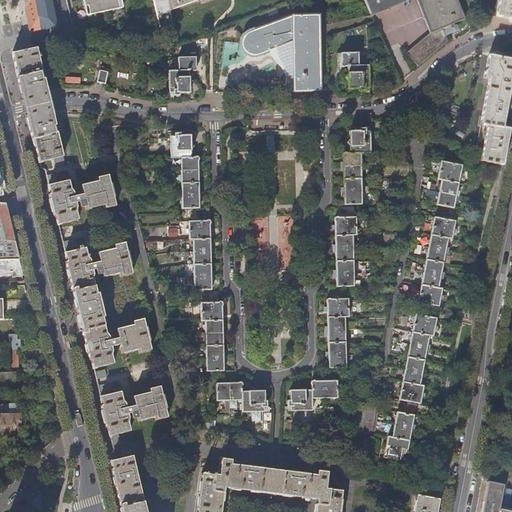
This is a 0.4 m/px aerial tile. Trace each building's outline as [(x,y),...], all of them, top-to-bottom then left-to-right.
[(23,0),(30,34),(55,29),(48,0),(23,0)] [(83,0),(88,16),(125,8),(123,0),(83,0)] [(168,0),(153,0),(161,28),(174,23),(171,12),(168,0)] [(168,0),(171,11),(201,0),(203,3),(211,0),(168,0)] [(364,0),(371,17),(402,4),(407,2),(412,0),(364,0)] [(458,4),(456,0),(416,0),(424,19),(458,4)] [(511,0),(498,0),(498,1),(499,1),(496,16),(508,19),(509,22),(511,22),(511,0)] [(465,20),(458,4),(424,19),(430,34),(443,29),(465,20)] [(479,23),(482,24),(486,25),(488,15),(488,14),(481,13),(479,23)] [(294,92),(321,91),(318,16),(292,17),(293,43),(294,79),(294,92)] [(293,43),(292,17),(247,33),(245,35),(244,37),(243,39),(242,42),(242,46),(243,49),(245,51),(248,53),(251,55),(254,55),(257,56),(265,53),(293,43)] [(64,24),(67,36),(74,35),(71,22),(64,24)] [(448,42),(443,29),(430,34),(406,54),(417,68),(448,42)] [(19,80),(24,103),(48,97),(47,91),(44,79),(42,80),(41,73),(43,73),(37,48),(13,54),(19,80)] [(358,53),(340,54),(341,68),(347,68),(348,90),(358,89),(358,91),(369,91),(368,66),(359,66),(358,53)] [(487,126),(509,130),(511,116),(511,60),(488,56),(485,71),(483,78),(488,80),(480,124),(487,126)] [(169,71),(169,96),(180,96),(180,94),(190,94),(189,72),(196,71),(196,58),(179,58),(179,71),(169,71)] [(97,83),(106,85),(108,73),(100,71),(97,83)] [(286,92),(294,92),(294,79),(289,79),(287,79),(286,80),(286,81),(286,92)] [(26,108),(27,114),(51,109),(50,103),(48,97),(24,103),(26,108)] [(56,126),(53,115),(51,109),(27,114),(32,134),(39,163),(40,163),(41,163),(63,158),(57,133),(55,133),(54,127),(56,126)] [(480,161),(503,165),(506,147),(509,130),(487,126),(480,161)] [(349,146),(349,154),(360,154),(371,154),(370,133),(370,129),(366,129),(359,129),(359,132),(349,133),(349,139),(349,146)] [(191,158),(191,152),(195,147),(191,142),(191,136),(180,136),(180,134),(169,134),(170,139),(170,159),(180,158),(191,158)] [(349,154),(343,154),(343,167),(361,167),(360,154),(349,154)] [(180,158),(181,171),(198,170),(198,162),(198,158),(191,158),(180,158)] [(453,209),(455,200),(456,197),(457,193),(460,177),(460,173),(462,166),(460,165),(452,163),(441,161),(437,179),(441,180),(436,205),(453,209)] [(361,167),(343,167),(344,180),(345,188),(345,197),(345,205),(363,205),(362,192),(362,188),(361,167)] [(198,170),(181,171),(181,208),(199,208),(198,170)] [(80,186),(82,195),(84,201),(86,210),(103,206),(104,210),(115,207),(108,176),(97,179),(97,182),(80,186)] [(76,203),(74,197),(73,192),(71,190),(69,181),(49,185),(48,186),(50,194),(48,195),(51,204),(54,217),(55,217),(58,225),(59,225),(78,220),(76,211),(77,207),(76,203)] [(387,186),(381,186),(381,195),(389,195),(389,189),(387,189),(387,186)] [(82,195),(74,197),(76,203),(84,201),(82,195)] [(0,241),(14,242),(5,204),(0,204),(0,241)] [(347,217),(339,218),(335,218),(337,287),(355,286),(354,261),(354,236),(357,236),(357,217),(347,217)] [(455,222),(453,221),(443,219),(434,217),(421,285),(420,291),(418,302),(439,307),(442,289),(438,288),(448,239),(452,240),(455,222)] [(206,220),(197,220),(188,220),(188,239),(193,239),(194,290),(212,290),(210,220),(206,220)] [(0,260),(10,260),(18,260),(14,242),(0,241),(0,260)] [(97,254),(99,263),(101,269),(103,278),(120,274),(121,277),(132,274),(125,243),(113,246),(114,249),(97,254)] [(92,271),(91,265),(90,261),(89,259),(87,257),(85,248),(66,253),(65,253),(64,253),(66,261),(65,262),(68,273),(77,310),(81,327),(86,349),(89,360),(90,360),(92,368),(93,368),(94,368),(113,364),(111,355),(112,351),(111,347),(110,341),(109,338),(106,335),(102,319),(104,319),(98,295),(96,295),(93,282),(93,279),(93,275),(92,271)] [(10,260),(0,260),(0,275),(10,275),(10,260)] [(99,263),(91,265),(92,271),(101,269),(99,263)] [(340,300),(331,300),(327,300),(329,369),(347,368),(346,356),(345,318),(349,318),(349,299),(340,300)] [(200,303),(201,321),(205,321),(223,321),(222,302),(218,302),(209,302),(200,303)] [(437,319),(415,315),(399,399),(421,404),(424,386),(420,385),(429,336),(433,337),(437,319)] [(118,339),(120,345),(122,355),(139,350),(140,354),(151,351),(143,320),(132,322),(133,326),(116,330),(118,339)] [(223,321),(205,321),(205,335),(223,334),(223,322),(223,321)] [(223,347),(223,334),(205,335),(205,347),(223,347)] [(110,341),(111,347),(120,345),(118,339),(110,341)] [(19,350),(20,350),(20,340),(10,340),(10,350),(12,350),(19,350)] [(224,372),(223,347),(205,347),(206,372),(224,372)] [(28,359),(43,358),(41,350),(28,350),(28,359)] [(346,356),(347,368),(359,367),(358,355),(346,356)] [(324,399),(324,381),(311,381),(311,390),(289,391),(290,401),(287,401),(288,411),(292,411),(297,411),(312,411),(312,407),(312,399),(315,399),(324,399)] [(337,381),(324,381),(324,399),(337,398),(337,381)] [(230,401),(229,383),(216,384),(216,401),(225,401),(230,401)] [(242,383),(229,383),(230,401),(242,401),(242,412),(267,412),(266,401),(264,401),(264,391),(242,392),(242,383)] [(133,398),(135,407),(136,413),(138,422),(155,418),(156,421),(167,418),(160,387),(148,390),(149,393),(133,398)] [(128,415),(126,408),(125,405),(122,401),(120,392),(101,396),(100,397),(99,397),(101,405),(100,405),(103,416),(106,428),(107,428),(109,436),(110,436),(111,436),(130,431),(128,423),(128,421),(129,420),(128,418),(128,415)] [(10,414),(21,414),(21,404),(10,405),(10,414)] [(135,407),(126,408),(128,415),(136,413),(135,407)] [(415,415),(396,412),(392,436),(388,436),(384,457),(400,460),(402,449),(408,450),(415,415)] [(9,425),(21,425),(21,414),(10,414),(6,414),(0,414),(0,432),(9,432),(9,425)] [(145,511),(143,501),(132,456),(112,461),(111,461),(110,461),(112,469),(111,469),(116,488),(121,511),(145,511)] [(338,511),(342,490),(325,488),(327,472),(317,471),(316,475),(275,470),(270,470),(231,465),(231,460),(221,459),(219,475),(202,473),(196,511),(220,511),(224,487),(266,493),(272,493),(317,499),(315,511),(338,511)] [(484,480),(488,481),(489,481),(492,468),(486,467),(484,480)] [(489,481),(488,481),(481,511),(511,511),(500,509),(504,484),(496,483),(489,481)] [(436,511),(439,499),(416,495),(414,508),(412,511),(436,511)]
